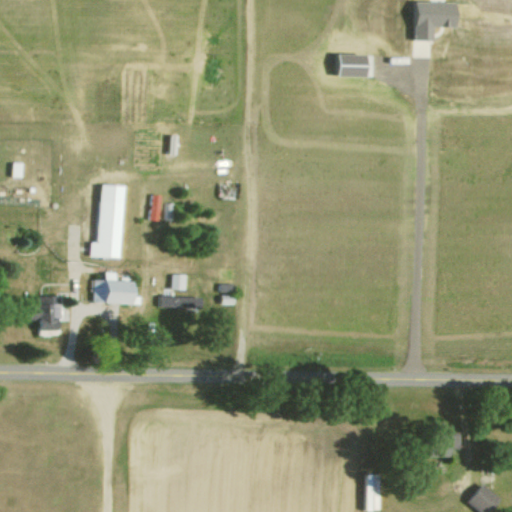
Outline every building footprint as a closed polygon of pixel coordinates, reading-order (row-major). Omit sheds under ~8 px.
[(408,40),(427,41),(427,26),(448,27),(449,3),(409,1),(408,40)] [(358,54),(329,54),(329,76),(358,76),(358,54)] [(119,186),(95,185),(93,242),(88,242),(87,257),(116,258),(119,186)] [(155,220),(158,195),(148,194),(145,219),(155,220)] [(137,304),(138,296),(128,296),(128,281),(112,281),(112,273),(102,273),(101,280),(91,280),(90,303),(137,304)] [(183,274),(170,274),(169,289),(183,290),(183,274)] [(34,335),(57,334),(56,296),(36,296),(37,305),(25,305),(26,321),(34,321),(34,335)] [(196,296),(159,296),(158,320),(168,321),(168,314),(196,315),(196,296)] [(454,432),(446,432),(446,426),(429,427),(429,457),(444,457),(444,449),(454,449),(454,432)] [(361,510),(374,510),(375,476),(361,475),(361,510)] [(463,502),(478,511),(484,511),(495,496),(475,484),(463,502)]
